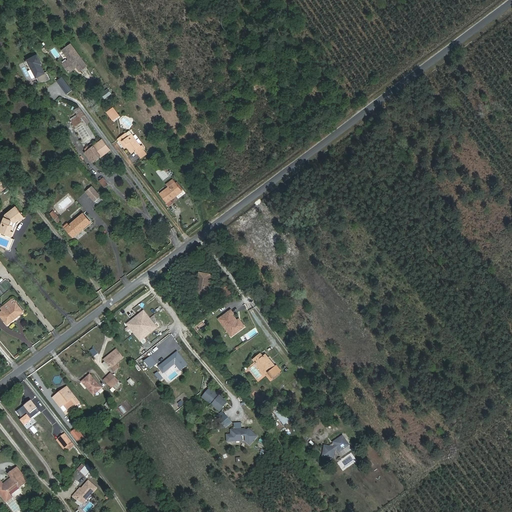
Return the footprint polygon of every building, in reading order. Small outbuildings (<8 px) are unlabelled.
[(82,72),(88,67),(73,45),(64,51),(70,59),(64,64),(70,73),(78,67),(82,72)] [(43,73),(38,64),(40,64),(36,57),(35,55),(30,58),(31,60),(27,63),(39,84),(49,79),(45,72),(43,73)] [(57,83),(66,96),(70,92),(61,80),(57,83)] [(101,94),(105,99),(112,93),(108,88),(101,94)] [(114,121),(120,116),(114,108),(108,113),(114,121)] [(75,131),(80,127),(77,123),(71,127),(75,131)] [(135,152),(140,158),(147,153),(142,146),(140,148),(131,135),(127,138),(125,135),(120,139),(132,154),(135,152)] [(102,160),(105,161),(110,157),(101,145),(87,156),(94,166),(102,160)] [(156,172),(165,181),(172,174),(163,165),(156,172)] [(0,186),(2,189),(8,185),(5,180),(0,183),(0,186)] [(111,188),(107,182),(101,186),(106,192),(111,188)] [(96,201),(102,196),(95,186),(88,191),(96,201)] [(161,198),(167,207),(183,195),(176,187),(161,198)] [(27,218),(20,207),(8,215),(1,231),(14,237),(16,232),(14,232),(19,221),(21,219),(22,221),(27,218)] [(61,218),(54,211),(51,214),(58,221),(61,218)] [(75,238),(79,234),(95,222),(86,211),(66,227),(75,238)] [(0,243),(7,246),(9,241),(0,236),(0,243)] [(215,290),(216,281),(214,281),(214,277),(200,274),(197,294),(209,296),(210,289),(215,290)] [(227,297),(236,289),(228,279),(218,287),(227,297)] [(0,313),(0,314),(7,324),(23,312),(15,302),(0,313)] [(230,313),(233,311),(230,307),(219,316),(232,333),(243,324),(238,317),(235,319),(230,313)] [(154,325),(142,310),(126,323),(139,338),(154,325)] [(180,356),(175,350),(157,365),(162,371),(173,362),(179,369),(186,363),(180,356)] [(122,359),(116,351),(103,361),(104,362),(109,368),(109,369),(115,365),(122,359)] [(276,365),(266,353),(263,356),(261,353),(254,359),(271,379),(282,370),(277,364),(276,365)] [(112,388),(117,385),(106,372),(102,376),(112,388)] [(90,396),(98,389),(85,375),(75,383),(81,390),(83,388),(90,396)] [(112,388),(102,376),(98,380),(108,391),(112,388)] [(224,399),(208,387),(201,396),(207,400),(210,397),(213,400),(211,403),(219,410),(225,402),(223,400),(224,399)] [(60,410),(69,403),(73,408),(74,407),(78,404),(67,389),(52,399),(60,410)] [(33,409),(26,401),(12,412),(17,419),(16,422),(20,427),(26,422),(22,418),(26,415),(33,409)] [(64,415),(73,408),(69,403),(60,410),(64,415)] [(291,419),(280,403),(273,408),(285,424),(291,419)] [(229,420),(223,412),(217,417),(223,425),(229,420)] [(233,428),(229,428),(229,432),(225,432),(226,440),(242,438),(241,433),(243,433),(243,439),(248,442),(255,434),(248,428),(241,429),(240,427),(239,427),(233,428)] [(75,432),(69,436),(76,446),(82,441),(75,432)] [(341,452),(351,445),(344,436),(335,442),(337,446),(335,447),(326,447),(326,458),(337,459),(337,450),(339,449),(341,452)] [(70,448),(62,438),(54,445),(62,454),(63,453),(70,448)] [(72,450),(70,448),(63,453),(65,456),(72,450)] [(87,469),(82,462),(74,471),(80,476),(87,469)] [(9,495),(25,482),(16,471),(6,479),(8,482),(4,485),(0,480),(0,494),(5,501),(11,497),(9,495)] [(79,504),(93,488),(84,481),(71,496),(72,498),(79,504)] [(13,511),(19,511),(22,511),(14,499),(8,503),(13,511)]
